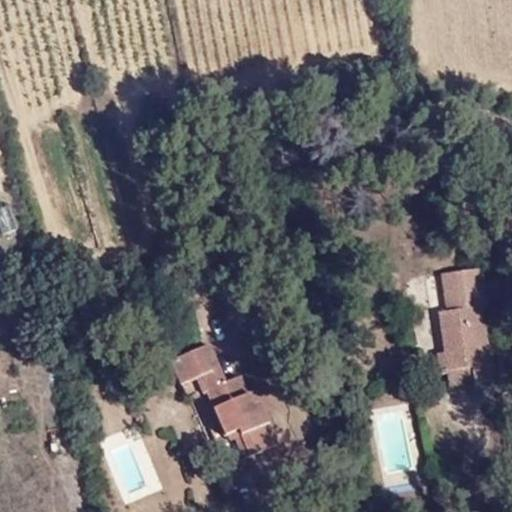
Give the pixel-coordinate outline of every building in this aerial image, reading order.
[(3,207),(0,208),(0,229),(3,235),(15,228),(3,207)] [(444,293),(446,311),(439,313),(445,353),(438,354),(441,374),(448,373),(448,371),(472,367),(475,382),(492,380),(481,308),(486,307),(481,268),(453,272),(456,291),(444,293)] [(441,274),(444,293),(456,291),(453,272),(441,274)] [(266,420),(241,374),(230,380),(210,343),(202,347),(213,401),(235,440),(241,438),(252,457),(282,442),(271,421),(266,420)] [(213,401),(202,347),(171,362),(189,398),(207,390),(213,401)] [(450,386),(475,382),(472,367),(448,371),(448,373),(450,386)] [(133,441),(109,449),(126,495),(149,487),(133,441)]
